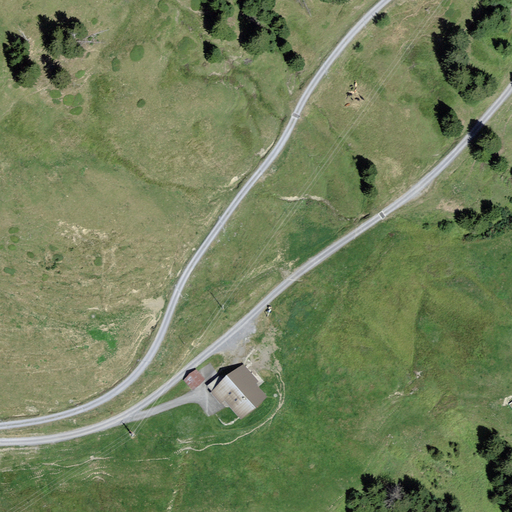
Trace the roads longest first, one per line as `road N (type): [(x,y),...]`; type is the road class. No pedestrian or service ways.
road 1 (track): [(511,87),(409,196),(304,269),(138,408),(65,436),(0,442)]
road 2 (track): [(0,426),(78,411),(140,368),(197,256),(328,63),(387,0)]
